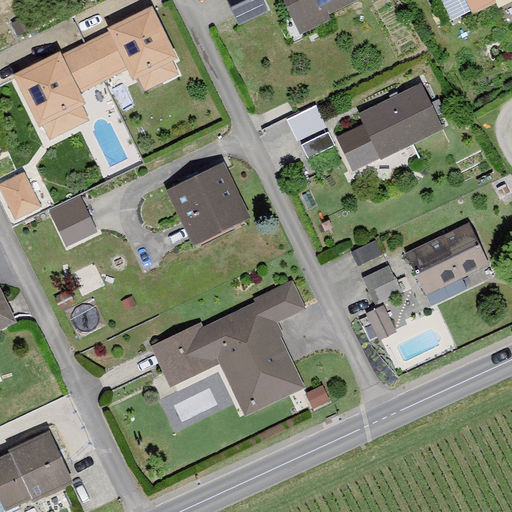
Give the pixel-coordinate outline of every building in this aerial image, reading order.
[(269,17),(261,0),(228,0),(225,1),(237,30),(269,17)] [(290,0),(308,32),(367,0),(290,0)] [(511,0),(435,0),(449,26),(501,0),(511,0)] [(154,11),(18,74),(40,122),(82,103),(75,89),(129,64),(137,80),(177,61),(154,11)] [(428,84),(361,115),(384,164),(451,133),(428,84)] [(317,104),(288,118),(298,139),(327,125),(317,104)] [(228,168),(172,195),(199,249),(254,221),(228,168)] [(0,179),(0,184),(13,217),(41,206),(26,169),(0,179)] [(66,246),(101,228),(83,194),(49,212),(66,246)] [(477,226),(409,253),(429,304),(498,276),(477,226)] [(391,263),(364,274),(374,299),(402,288),(391,263)] [(0,335),(21,326),(2,285),(0,286),(0,335)] [(293,287),(150,352),(154,361),(170,397),(219,374),(241,422),(310,391),(279,322),(304,311),(293,287)] [(57,435),(0,460),(0,488),(10,511),(78,482),(57,435)]
